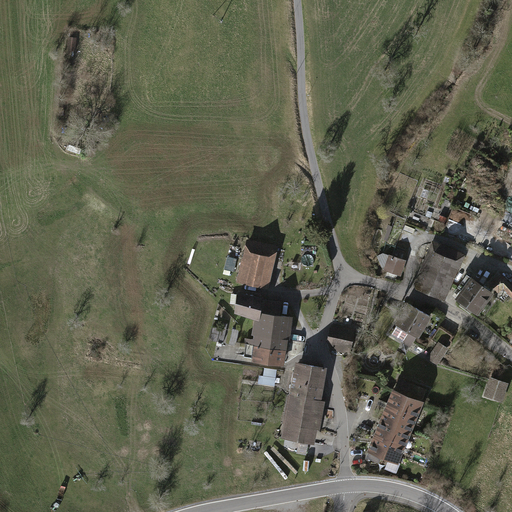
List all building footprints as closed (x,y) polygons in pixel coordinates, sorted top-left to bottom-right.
[(279,247),(247,240),(237,283),(269,290),(279,247)] [(414,285),(415,290),(445,303),(465,255),(432,242),(414,285)] [(376,256),(383,271),(401,277),(407,261),(388,255),(383,253),(376,256)] [(511,286),(501,274),(490,284),(498,294),(503,290),(511,299),(511,286)] [(493,294),(470,277),(453,300),(477,317),(493,294)] [(252,363),(285,368),(288,340),(291,341),(294,318),(281,316),(282,302),(263,300),(263,298),(238,293),(235,314),(255,320),(252,340),(245,338),(244,344),(246,344),(245,357),(253,358),(252,363)] [(433,318),(410,303),(395,326),(397,327),(392,335),(411,347),(417,337),(420,339),(433,318)] [(356,329),(333,325),(333,328),(330,328),(327,343),(330,350),(350,354),(356,329)] [(222,329),(220,343),(237,345),(239,331),(222,329)] [(449,349),(439,342),(428,359),(438,366),(449,349)] [(329,368),(296,362),(280,438),(315,445),(318,430),(320,431),(326,400),(323,400),(329,368)] [(277,370),(265,368),(263,376),(259,375),(258,384),(275,386),(277,370)] [(509,384),(490,377),(484,397),(502,404),(509,384)] [(396,390),(394,389),(367,453),(369,454),(367,459),(379,464),(381,458),(399,465),(425,403),(423,402),(428,390),(401,378),(396,390)]
